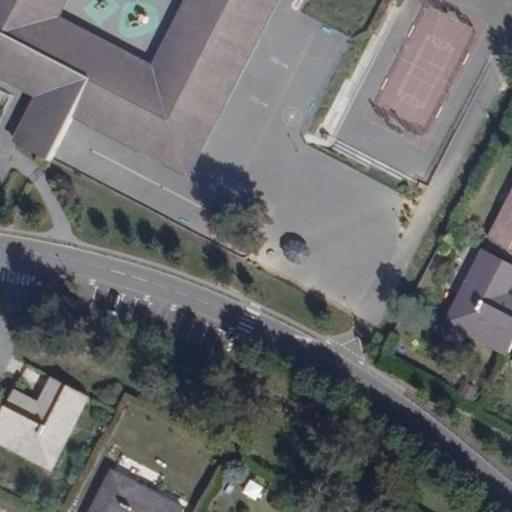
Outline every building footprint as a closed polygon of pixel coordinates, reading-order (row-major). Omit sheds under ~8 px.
[(0,0),(0,66),(24,79),(55,18),(64,0),(192,0),(155,71),(76,29),(45,89),(39,100),(44,103),(35,122),(30,119),(16,143),(50,162),(76,114),(187,171),(205,137),(179,123),(194,94),(220,107),(260,29),(234,15),(241,0),(0,0)] [(260,29),(275,0),(241,0),(234,15),(260,29)] [(76,29),(55,18),(24,79),(45,89),(76,29)] [(205,137),(220,107),(194,94),(179,123),(205,137)] [(44,103),(39,100),(30,119),(35,122),(44,103)] [(511,196),(490,240),(511,251),(511,196)] [(508,356),(511,347),(511,300),(504,296),(511,281),(511,264),(484,251),(447,324),(508,356)] [(53,379),(37,407),(11,394),(0,413),(0,444),(47,470),(87,398),(53,379)] [(166,511),(107,480),(89,511),(166,511)] [(249,480),(242,494),(256,501),(263,487),(249,480)]
